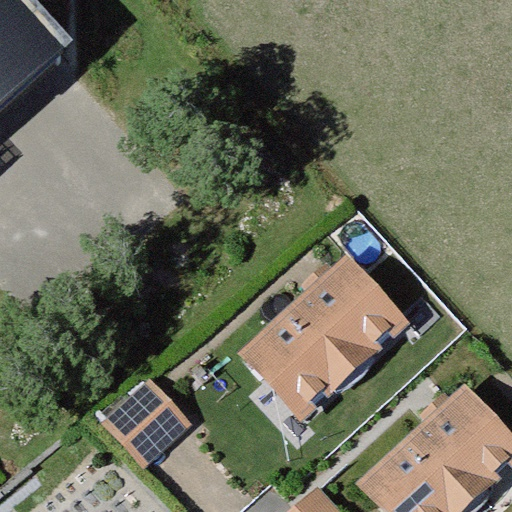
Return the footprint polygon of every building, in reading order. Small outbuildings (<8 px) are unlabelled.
[(0,0),(0,125),(63,70),(0,0)] [(404,322),(343,256),(237,353),(298,419),(404,322)] [(182,420),(144,383),(104,424),(143,461),(182,420)] [(453,511),(511,456),(511,442),(455,383),(351,483),(379,511),(453,511)] [(336,511),(313,487),(286,511),(336,511)]
